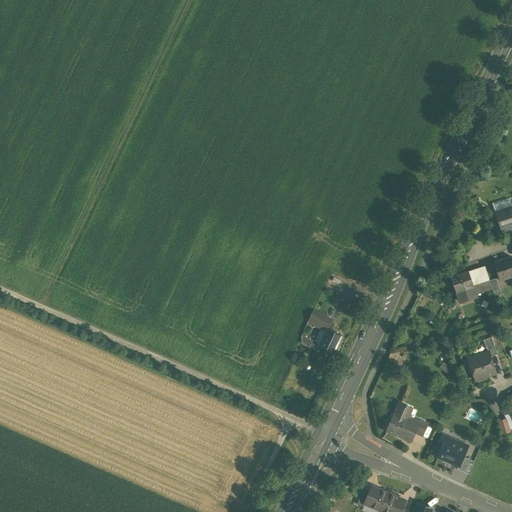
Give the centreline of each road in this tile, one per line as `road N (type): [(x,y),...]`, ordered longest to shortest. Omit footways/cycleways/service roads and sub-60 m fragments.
road 1 (primary): [(325,435),(511,26)]
road 2 (track): [(0,287),(325,435)]
road 3 (track): [(42,305),(188,0)]
road 4 (residential): [(371,457),(497,511)]
